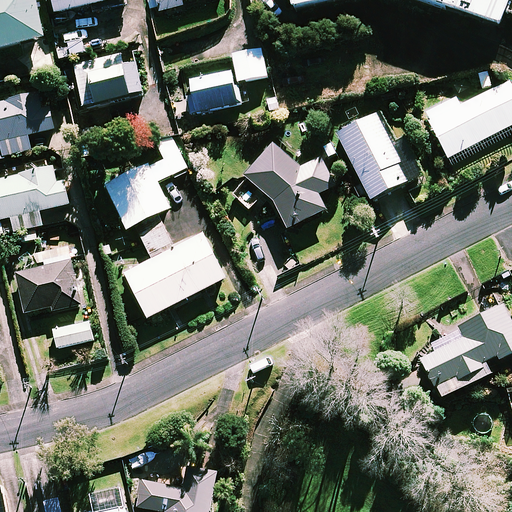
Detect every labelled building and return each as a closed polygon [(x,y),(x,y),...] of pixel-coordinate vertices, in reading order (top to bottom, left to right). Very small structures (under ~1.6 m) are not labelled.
[(0,0),(0,50),(44,40),(34,0),(0,0)] [(50,0),(54,15),(90,7),(92,13),(129,5),(128,0),(50,0)] [(192,0),(155,0),(159,13),(183,7),(182,3),(192,0)] [(286,0),(289,10),(336,0),(286,0)] [(415,0),(498,28),(508,0),(415,0)] [(266,77),(260,49),(232,55),(237,83),(266,77)] [(142,94),(132,52),(72,67),(83,109),(142,94)] [(239,106),(232,72),(187,81),(195,115),(239,106)] [(511,134),(511,90),(508,82),(459,106),(456,99),(424,114),(450,166),(511,134)] [(54,131),(44,91),(0,102),(0,146),(3,159),(31,151),(27,137),(54,131)] [(395,152),(377,115),(336,135),(369,201),(406,183),(397,167),(413,159),(407,146),(395,152)] [(276,148),(272,145),(245,175),(273,204),(286,231),(325,211),(317,195),(333,188),(320,162),(302,171),(276,148)] [(135,226),(158,216),(170,211),(157,182),(186,170),(178,152),(127,175),(125,170),(103,179),(126,230),(135,226)] [(56,185),(53,168),(22,175),(22,177),(0,181),(0,221),(11,219),(14,233),(42,227),(39,212),(68,206),(63,183),(56,185)] [(158,216),(135,226),(151,261),(173,250),(158,216)] [(173,250),(151,261),(124,275),(146,319),(224,280),(202,236),(173,250)] [(81,307),(68,249),(50,253),(53,266),(15,274),(24,315),(51,309),(52,313),(81,307)] [(511,353),(511,326),(501,305),(457,328),(463,339),(419,361),(429,381),(439,399),(489,374),(486,367),(511,353)] [(93,343),(88,323),(53,331),(57,351),(93,343)] [(208,511),(215,474),(185,468),(181,489),(165,486),(160,511),(208,511)] [(124,511),(119,488),(84,496),(87,511),(124,511)] [(60,511),(58,500),(42,504),(43,511),(60,511)]
